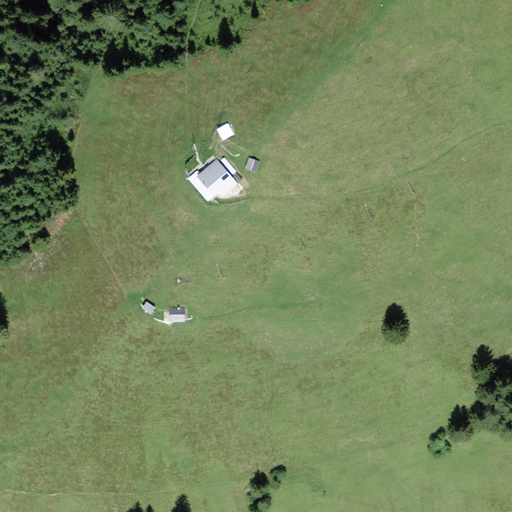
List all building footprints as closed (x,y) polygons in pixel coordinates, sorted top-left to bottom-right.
[(228,125),(219,130),(222,134),(224,137),(232,133),(228,125)] [(258,162),(250,160),(247,168),(256,170),(258,162)] [(216,161),(193,181),(208,198),(220,189),(223,193),(235,183),(216,161)] [(154,308),(147,303),(143,308),(151,313),(154,308)] [(184,309),(170,309),(170,320),(184,320),(184,309)]
